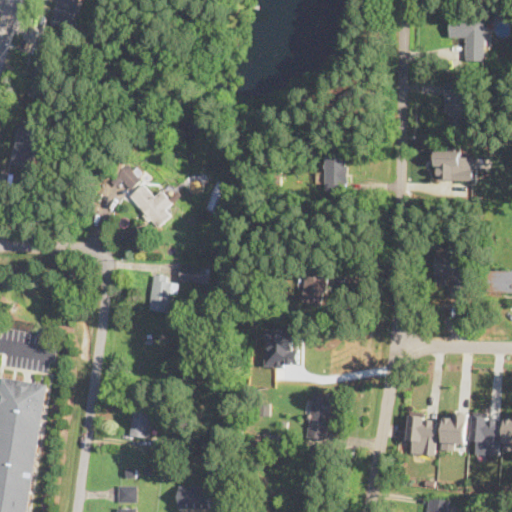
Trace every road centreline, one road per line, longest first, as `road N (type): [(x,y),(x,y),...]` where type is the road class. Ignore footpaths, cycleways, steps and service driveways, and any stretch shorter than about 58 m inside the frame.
road 1 (residential): [(366,511),(402,276),(405,0)]
road 2 (residential): [(76,511),(104,256),(0,247)]
